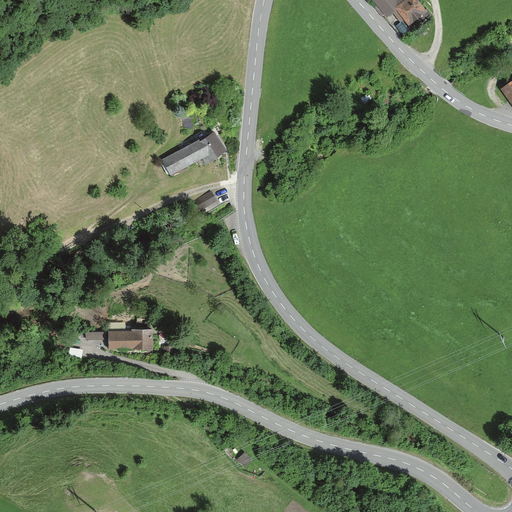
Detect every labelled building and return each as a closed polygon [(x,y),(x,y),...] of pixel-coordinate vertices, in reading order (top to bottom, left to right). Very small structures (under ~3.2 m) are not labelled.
[(374,0),(386,15),(387,14),(388,15),(392,11),(392,10),(404,0),(374,0)] [(414,0),(404,0),(392,10),(398,17),(401,15),(407,24),(424,11),(414,0)] [(511,77),(499,86),(511,104),(511,77)] [(212,132),(188,147),(194,157),(199,154),(203,161),(222,149),(212,132)] [(194,157),(188,147),(187,145),(161,161),(168,173),(194,157)] [(216,200),(212,192),(196,202),(200,209),(216,200)] [(105,336),(105,329),(88,328),(88,336),(105,336)] [(132,329),(132,331),(132,347),(150,347),(150,329),(132,329)] [(108,331),(108,332),(108,348),(132,347),(132,331),(108,331)] [(236,460),(245,467),(252,459),(243,452),(236,460)] [(96,493),(105,497),(110,488),(100,483),(96,493)]
